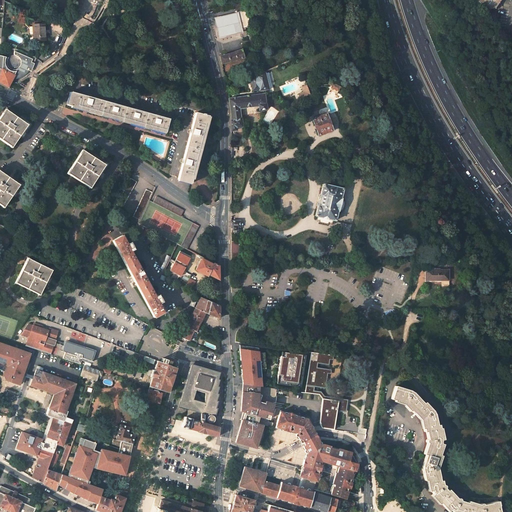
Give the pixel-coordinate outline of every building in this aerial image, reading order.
[(500,0),(476,0),(477,2),(487,10),(494,9),(500,0)] [(245,10),(235,13),(239,30),(249,27),(245,10)] [(235,13),(211,18),(216,39),(239,33),(239,30),(235,13)] [(44,24),(33,25),(34,41),(45,40),(44,24)] [(24,74),(24,73),(25,72),(27,71),(28,71),(30,71),(31,72),(32,72),(37,61),(36,57),(15,47),(15,54),(13,54),(11,55),(10,55),(9,57),(8,58),(7,58),(0,55),(0,81),(9,86),(12,80),(18,78),(22,77),(22,76),(23,75),(24,74)] [(221,65),(244,58),(241,50),(233,52),(233,53),(219,57),(221,65)] [(259,91),(268,88),(263,73),(235,85),(237,88),(251,82),(252,90),(259,90),(259,91)] [(306,85),(300,86),(302,92),(297,93),(299,99),(308,96),(306,85)] [(68,105),(164,131),(167,119),(71,92),(68,105)] [(228,99),(229,106),(229,107),(230,116),(231,132),(235,131),(235,128),(241,127),(241,119),(240,119),(239,109),(259,106),(259,110),(266,109),(264,94),(228,99)] [(29,125),(7,110),(0,119),(0,138),(13,147),(29,125)] [(190,183),(207,116),(194,113),(178,179),(190,183)] [(331,131),(325,114),(312,119),(318,135),(331,131)] [(105,165),(83,150),(68,173),(90,188),(105,165)] [(19,185),(0,170),(0,205),(3,207),(19,185)] [(123,205),(138,178),(132,175),(125,185),(117,202),(123,205)] [(342,188),(321,184),(318,196),(320,197),(318,206),(316,205),(313,217),(334,222),(342,188)] [(153,192),(147,189),(133,216),(139,220),(149,200),(153,192)] [(186,250),(198,227),(180,218),(183,211),(156,197),(153,202),(149,200),(139,220),(137,223),(143,226),(176,244),(186,250)] [(239,227),(239,221),(230,221),(230,230),(236,230),(236,227),(239,227)] [(143,226),(137,223),(134,230),(140,233),(143,226)] [(122,235),(113,240),(153,317),(163,312),(158,303),(161,302),(157,295),(155,297),(130,251),(133,249),(129,243),(126,244),(122,235)] [(238,262),(238,241),(230,241),(231,262),(238,262)] [(27,258),(16,282),(39,295),(51,270),(27,258)] [(213,266),(201,259),(196,270),(207,276),(208,275),(218,281),(218,266),(214,264),(213,266)] [(197,290),(200,283),(165,266),(162,274),(197,290)] [(448,285),(449,270),(441,270),(441,269),(433,269),(433,270),(427,270),(427,274),(428,274),(428,279),(437,279),(437,282),(441,282),(441,285),(448,285)] [(199,324),(204,313),(219,319),(219,306),(200,297),(197,303),(195,308),(189,320),(199,324)] [(193,330),(195,331),(198,325),(199,324),(189,320),(181,337),(183,338),(188,341),(193,330)] [(438,324),(435,321),(423,332),(432,341),(443,330),(443,329),(446,326),(441,321),(438,324)] [(46,342),(48,338),(55,340),(58,331),(48,327),(48,330),(41,328),(42,325),(33,322),(32,325),(27,323),(20,334),(28,337),(25,346),(50,354),(53,345),(46,342)] [(30,353),(0,342),(0,365),(5,367),(4,371),(2,376),(6,377),(20,382),(22,376),(23,373),(30,353)] [(91,361),(94,353),(65,343),(62,352),(65,352),(82,358),(91,361)] [(241,371),(242,386),(258,388),(261,388),(259,370),(265,370),(263,354),(258,354),(257,349),(238,346),(240,362),(242,362),(243,371),(241,371)] [(80,364),(82,358),(65,352),(63,359),(80,364)] [(301,356),(284,353),(283,357),(280,357),(276,382),(282,382),(282,385),(292,387),(293,384),(300,385),(303,368),(300,368),(302,356),(301,355),(301,356)] [(322,392),(315,391),(315,388),(326,390),(327,385),(328,375),(329,370),(318,368),(318,365),(330,366),(331,361),(331,356),(311,353),(305,394),(321,396),(323,399),(325,397),(322,392)] [(161,362),(157,361),(154,371),(153,370),(151,377),(152,377),(149,386),(169,393),(177,369),(171,366),(161,362)] [(213,422),(214,421),(214,420),(214,419),(214,418),(213,418),(213,417),(212,417),(212,416),(212,415),(214,416),(216,409),(215,408),(217,401),(215,401),(217,394),(215,394),(217,387),(216,386),(218,380),(217,379),(219,373),(192,365),(179,408),(188,410),(188,412),(186,418),(185,417),(181,428),(187,429),(189,430),(189,429),(200,433),(217,438),(218,429),(216,428),(208,425),(209,423),(210,423),(211,423),(212,423),(213,422)] [(84,366),(80,376),(97,381),(98,375),(99,371),(84,366)] [(53,418),(64,422),(66,417),(68,412),(68,411),(66,410),(75,384),(35,370),(33,377),(32,379),(29,386),(54,394),(46,415),(53,418)] [(20,382),(6,377),(5,380),(19,385),(20,382)] [(258,388),(242,386),(241,392),(240,412),(243,413),(235,443),(256,449),(257,444),(261,445),(266,427),(262,426),(263,425),(262,425),(262,424),(271,427),(273,423),(268,421),(270,415),(273,405),(265,402),(264,405),(257,402),(258,388)] [(500,511),(501,511),(500,511),(499,511),(498,505),(499,505),(498,501),(491,503),(483,505),(483,504),(482,503),(481,503),(480,503),(480,504),(468,501),(468,503),(460,500),(460,499),(459,498),(458,498),(457,498),(449,489),(447,491),(444,488),(445,487),(445,486),(445,485),(444,485),(443,485),(442,480),(440,481),(439,477),(440,477),(437,468),(441,455),(440,455),(443,444),(440,443),(440,440),(443,439),(440,428),(439,428),(438,424),(437,425),(434,414),(432,410),(424,402),(423,403),(413,392),(410,390),(395,386),(391,399),(394,400),(394,402),(403,405),(410,412),(411,410),(413,413),(419,419),(421,429),(423,428),(424,432),(425,432),(427,439),(426,440),(426,441),(426,442),(427,443),(423,454),(425,455),(422,466),(422,469),(424,481),(426,480),(429,491),(431,491),(433,494),(431,496),(439,505),(440,503),(448,511),(450,510),(453,511),(452,511),(500,511)] [(159,403),(162,395),(148,390),(146,400),(153,402),(159,403)] [(334,431),(337,412),(343,412),(345,400),(325,397),(323,399),(320,424),(322,429),(334,431)] [(338,449),(321,444),(320,445),(319,442),(320,442),(319,441),(316,436),(312,428),(311,428),(310,426),(311,425),(307,420),(303,418),(303,419),(300,418),(300,417),(296,416),(295,417),(293,416),(293,415),(287,413),(286,414),(284,413),(279,411),(276,426),(285,428),(295,431),(296,433),(300,440),(301,439),(303,443),(304,445),(303,445),(309,456),(305,469),(319,474),(321,464),(320,464),(321,461),(338,466),(336,473),(335,472),(332,484),(334,485),(333,487),(332,487),(330,494),(346,499),(348,494),(353,474),(356,463),(348,461),(350,453),(338,449)] [(63,446),(72,419),(66,417),(64,422),(56,444),(63,446)] [(16,449),(36,456),(39,457),(32,478),(42,483),(47,469),(48,465),(54,449),(56,444),(64,422),(53,418),(45,440),(21,432),(16,449)] [(133,444),(134,436),(128,434),(130,427),(120,425),(116,440),(113,440),(112,445),(120,447),(121,441),(133,444)] [(319,474),(305,469),(309,456),(303,445),(304,445),(303,443),(301,439),(300,440),(296,433),(295,431),(285,428),(276,426),(275,427),(282,429),(282,430),(288,432),(288,431),(295,434),(295,435),(295,436),(296,436),(297,436),(301,444),(304,449),(304,450),(304,451),(304,452),(305,452),(306,452),(304,459),(302,469),(301,472),(296,488),(299,489),(303,490),(308,473),(318,476),(319,474)] [(106,471),(125,475),(133,444),(121,441),(120,447),(118,453),(100,449),(100,452),(93,449),(96,443),(81,438),(68,472),(88,479),(92,467),(93,465),(106,469),(106,471)] [(61,462),(61,465),(64,466),(70,450),(71,448),(68,447),(66,448),(61,462)] [(48,465),(52,466),(56,463),(59,455),(56,454),(58,450),(54,449),(48,465)] [(302,469),(269,459),(268,463),(301,472),(302,469)] [(316,482),(318,476),(308,473),(303,490),(299,489),(296,488),(301,472),(268,463),(265,472),(264,476),(267,477),(268,476),(279,480),(278,485),(274,498),(295,504),(308,507),(312,493),(316,482)] [(264,476),(265,472),(263,472),(249,467),(244,466),(238,487),(257,492),(259,493),(263,481),(264,476)] [(57,484),(61,474),(47,469),(42,483),(55,490),(57,484)] [(67,477),(61,474),(57,484),(73,493),(80,496),(87,500),(97,504),(98,500),(100,497),(102,490),(86,484),(88,479),(68,472),(67,477)] [(263,481),(259,493),(265,495),(274,498),(278,485),(263,481)] [(0,511),(4,511),(6,510),(11,511),(34,511),(36,509),(29,505),(31,500),(19,495),(19,496),(17,495),(18,493),(14,491),(14,492),(1,486),(0,488),(0,511)] [(118,489),(113,501),(112,500),(110,499),(109,501),(100,497),(98,500),(97,504),(95,509),(101,511),(119,511),(127,492),(118,489)] [(325,511),(330,498),(312,493),(308,507),(323,511),(325,511)] [(230,511),(250,511),(254,500),(235,494),(230,511)] [(333,511),(336,502),(337,500),(330,498),(325,511),(333,511)] [(186,508),(161,500),(159,508),(157,507),(155,511),(205,511),(207,508),(203,507),(203,505),(193,501),(192,504),(187,502),(186,508)]
